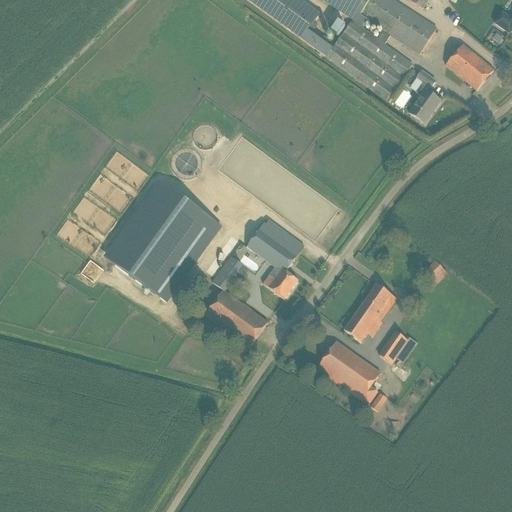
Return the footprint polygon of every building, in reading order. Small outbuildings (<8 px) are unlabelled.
[(244,0),(325,59),(332,50),(307,32),(320,15),(298,0),(244,0)] [(319,0),(362,28),(366,22),(383,33),(377,41),(384,46),(389,37),(419,57),(437,30),(392,0),(319,0)] [(430,0),(405,0),(423,11),(430,0)] [(502,12),(494,24),(509,35),(511,30),(511,14),(510,18),(502,12)] [(335,16),(330,23),(336,28),(341,21),(335,16)] [(411,65),(384,46),(377,41),(351,22),(332,50),(325,59),(385,102),(411,65)] [(462,47),(445,67),(469,86),(476,92),(493,72),(486,65),(462,47)] [(420,98),(409,114),(414,118),(422,124),(431,111),(434,112),(440,103),(432,97),(425,92),(428,88),(432,90),(436,83),(421,72),(416,79),(423,83),(415,94),(420,98)] [(162,200),(114,267),(165,303),(220,227),(159,183),(152,192),(162,200)] [(264,225),(247,248),(273,267),(281,273),(282,271),(286,273),(301,252),(265,226),(264,225)] [(228,260),(212,283),(223,291),(231,279),(240,268),(228,260)] [(298,283),(286,273),(282,271),(281,273),(275,281),(269,277),(263,285),(284,301),(298,283)] [(344,332),(352,338),(360,344),(367,334),(372,338),(382,323),(380,322),(396,300),(384,292),(376,286),(344,332)] [(268,324),(223,291),(205,316),(241,343),(249,349),(268,324)] [(396,334),(379,358),(390,366),(395,359),(401,364),(403,362),(413,347),(416,343),(408,338),(405,341),(403,339),(396,334)] [(317,370),(363,403),(369,407),(379,393),(371,388),(381,375),(336,343),(317,370)] [(370,407),(378,413),(387,400),(380,395),(370,407)]
